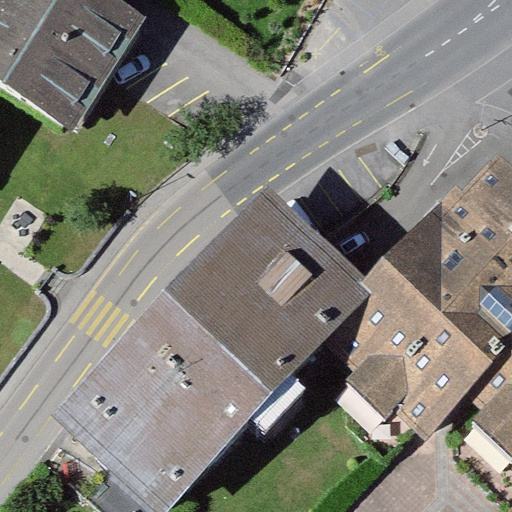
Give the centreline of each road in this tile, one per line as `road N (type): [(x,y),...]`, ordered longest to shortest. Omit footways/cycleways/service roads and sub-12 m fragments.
road 1 (tertiary): [(0,460),(161,252),(302,139)]
road 2 (tertiary): [(302,139),(495,8)]
road 3 (residential): [(302,139),(256,91),(121,0)]
